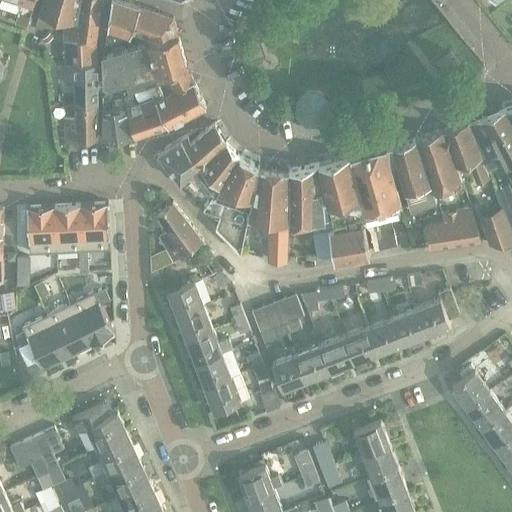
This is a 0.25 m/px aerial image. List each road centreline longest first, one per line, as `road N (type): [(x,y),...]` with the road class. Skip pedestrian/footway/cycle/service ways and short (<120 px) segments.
road 1 (residential): [(143,150),(259,280),(500,248),(511,264)]
road 2 (residential): [(182,461),(435,368),(511,315)]
road 3 (residential): [(511,72),(466,103),(313,145),(271,145),(244,128),(229,105)]
road 4 (residential): [(143,358),(133,167)]
road 5 (residential): [(0,427),(143,358)]
road 6 (residential): [(0,191),(102,185),(133,167)]
